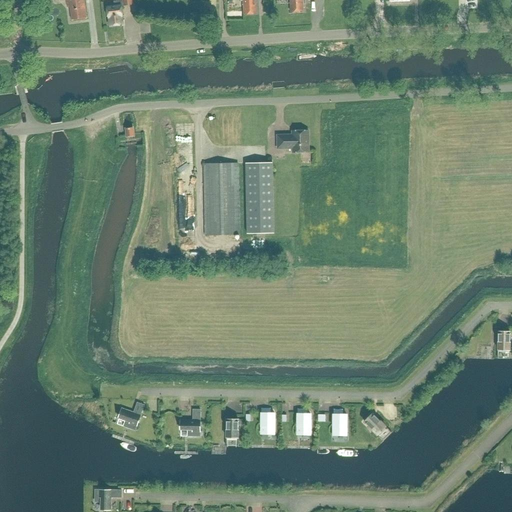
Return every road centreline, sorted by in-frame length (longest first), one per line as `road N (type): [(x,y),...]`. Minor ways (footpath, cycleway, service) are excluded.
road 1 (unclassified): [(14,51),(511,26)]
road 2 (unclassified): [(26,130),(127,106),(511,87)]
